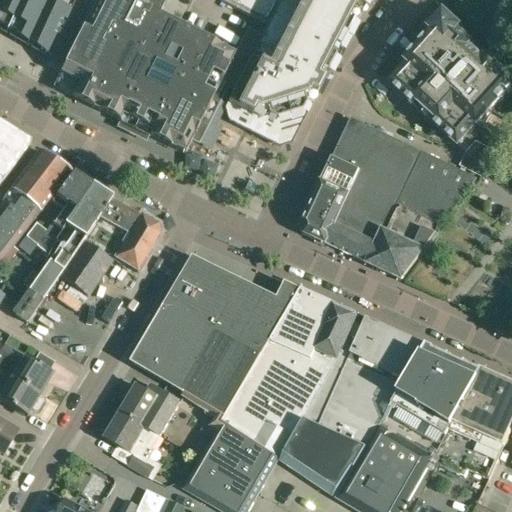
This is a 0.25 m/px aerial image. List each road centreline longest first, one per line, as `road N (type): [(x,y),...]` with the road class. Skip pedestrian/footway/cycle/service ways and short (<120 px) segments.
road 1 (residential): [(163,269),(20,511)]
road 2 (residential): [(264,239),(339,93),(408,0)]
road 3 (residential): [(264,239),(511,348)]
road 4 (residential): [(28,115),(196,209)]
road 5 (residential): [(89,0),(28,115)]
